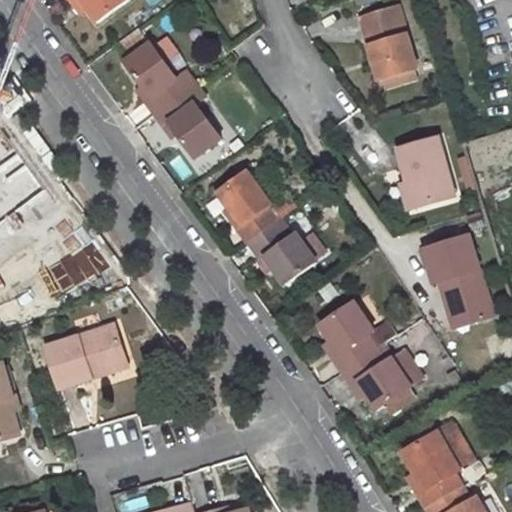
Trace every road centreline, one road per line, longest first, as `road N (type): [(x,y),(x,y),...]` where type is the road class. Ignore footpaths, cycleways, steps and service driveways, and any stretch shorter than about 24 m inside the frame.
road 1 (residential): [(4,0),(301,410)]
road 2 (residential): [(301,410),(97,473),(106,511)]
